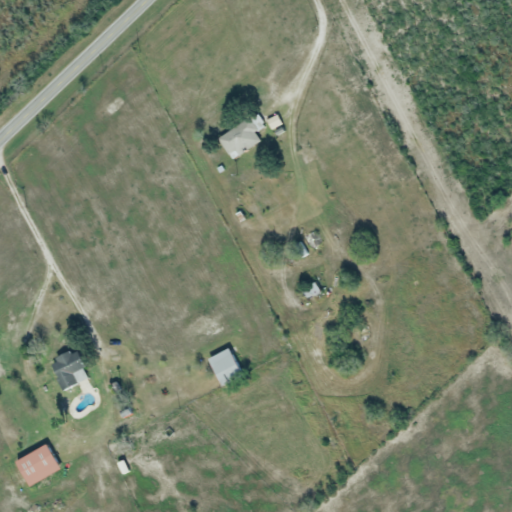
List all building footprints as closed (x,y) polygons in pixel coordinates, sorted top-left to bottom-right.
[(240,156),(237,151),(231,155),(219,138),(251,117),(259,130),(256,132),(262,141),(240,156)] [(309,297),(303,287),(316,280),(321,289),(309,297)] [(245,376),(224,386),(211,359),(232,349),(245,376)] [(64,390),(51,361),(77,350),(85,367),(75,371),(81,383),(64,390)] [(18,460),(49,443),(63,467),(32,484),(18,460)]
